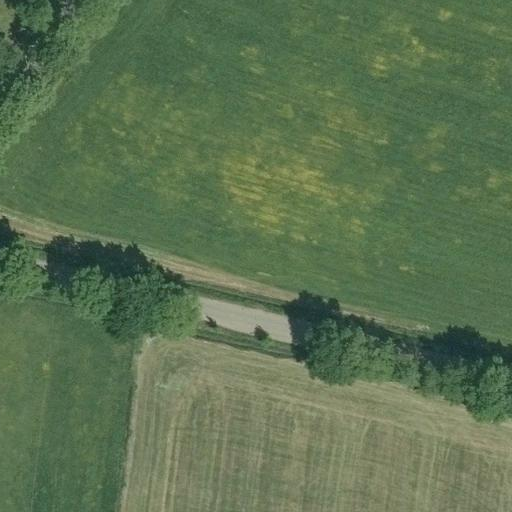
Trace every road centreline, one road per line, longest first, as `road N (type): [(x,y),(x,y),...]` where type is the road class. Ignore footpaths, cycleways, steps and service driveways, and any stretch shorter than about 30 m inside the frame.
road 1 (unclassified): [(511,385),(0,266)]
road 2 (unclassified): [(0,105),(85,0)]
